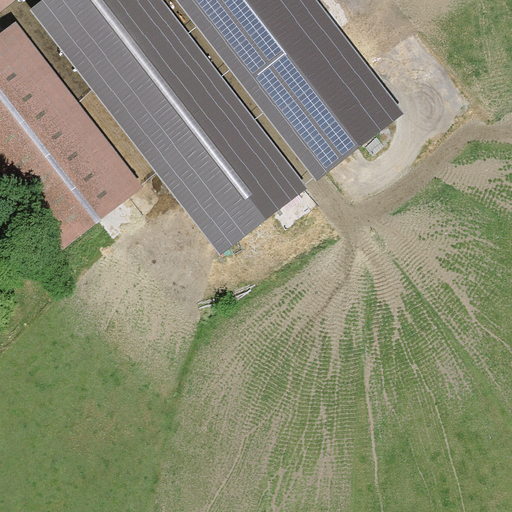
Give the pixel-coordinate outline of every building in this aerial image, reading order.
[(0,0),(0,9),(11,0),(0,0)] [(156,0),(53,0),(35,14),(219,251),(302,187),(156,0)] [(390,119),(297,0),(191,0),(323,170),(390,119)] [(128,195),(4,37),(0,39),(0,161),(64,245),(128,195)] [(141,181),(153,174),(133,142),(121,150),(141,181)]
